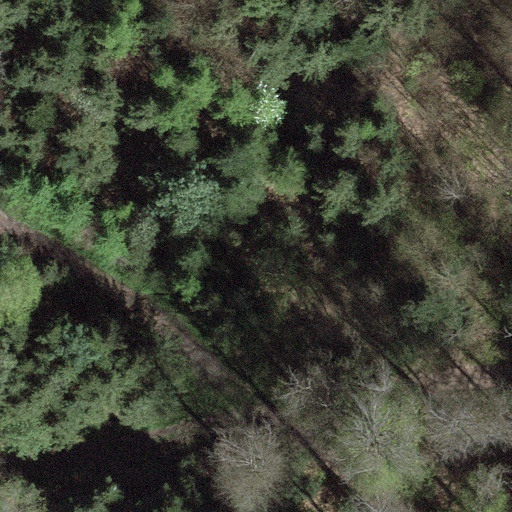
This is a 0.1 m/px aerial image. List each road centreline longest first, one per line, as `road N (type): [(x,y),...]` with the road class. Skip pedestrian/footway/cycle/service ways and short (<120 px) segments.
road 1 (track): [(511,374),(461,375),(267,408),(0,464)]
road 2 (track): [(394,511),(267,408),(0,218)]
